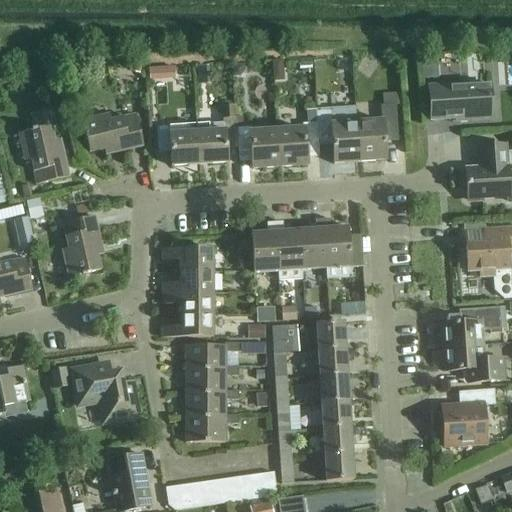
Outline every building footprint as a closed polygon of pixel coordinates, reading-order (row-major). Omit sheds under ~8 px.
[(434,54),(421,55),(421,56),(422,67),(435,67),(434,56),(434,54)] [(281,69),(281,63),(271,63),(272,73),(278,72),(281,69)] [(138,73),(139,65),(130,64),(129,72),(138,73)] [(159,68),(150,68),(150,69),(150,78),(159,78),(159,68)] [(488,86),(459,88),(458,86),(427,88),(429,121),(468,119),(468,121),(490,120),(488,86)] [(381,95),(382,107),(395,106),(401,106),(401,94),(381,95)] [(237,149),(235,118),(234,118),(233,106),(221,107),(222,124),(195,126),(198,166),(225,164),(224,150),(237,149)] [(356,124),(358,164),(384,162),(382,138),(396,137),(395,106),(382,107),(379,107),(380,122),(356,124)] [(62,152),(56,153),(50,129),(55,127),(51,110),(29,115),(33,130),(18,134),(25,160),(31,159),(37,185),(68,178),(62,152)] [(358,164),(356,124),(331,125),(330,111),(315,112),(316,125),(315,125),(316,142),(331,141),(332,165),(358,164)] [(134,116),(109,122),(107,116),(81,122),(88,153),(113,147),(115,153),(141,147),(134,116)] [(278,169),(276,132),(250,134),(249,129),(242,129),(241,118),(235,118),(237,149),(237,164),(250,163),(251,171),(278,169)] [(317,158),(316,142),(315,125),(301,126),(302,131),(276,132),(278,169),(305,167),(305,159),(317,158)] [(170,168),(198,166),(195,126),(155,129),(157,154),(169,153),(170,168)] [(511,171),(506,172),(506,167),(504,146),(477,148),(478,169),(464,170),(466,201),(505,199),(505,205),(511,204),(511,171)] [(389,211),(405,215),(408,200),(392,196),(389,211)] [(42,217),(38,200),(25,203),(28,220),(42,217)] [(60,251),(67,279),(99,271),(93,245),(99,244),(92,217),(61,225),(67,250),(60,251)] [(12,222),(19,252),(31,249),(24,219),(12,222)] [(313,230),(297,231),(300,271),(324,270),(320,220),(313,221),(313,230)] [(328,220),(320,220),(324,270),(325,280),(349,279),(349,269),(361,268),(359,238),(359,237),(358,237),(347,238),(346,228),(329,229),(328,220)] [(280,223),(273,224),(276,273),(277,283),(301,281),(300,271),(297,231),(280,233),(280,223)] [(265,234),(249,235),(251,275),(276,273),(273,224),(264,224),(265,234)] [(511,284),(510,283),(508,270),(506,250),(511,249),(511,230),(482,232),(483,246),(464,248),(466,273),(478,272),(478,278),(491,277),(492,291),(502,300),(511,299),(511,284)] [(178,274),(210,274),(210,251),(161,252),(161,263),(178,263),(178,274)] [(23,260),(0,265),(0,291),(2,291),(3,297),(30,291),(23,260)] [(162,296),(210,295),(210,274),(178,274),(178,286),(162,286),(162,296)] [(178,317),(211,317),(210,295),(162,296),(162,305),(178,305),(178,317)] [(293,308),(280,309),(281,322),(294,322),(293,308)] [(272,309),(255,309),(256,324),(261,324),(273,324),(273,321),(272,309)] [(314,309),(303,309),(304,321),(315,320),(314,309)] [(440,349),(482,347),(481,332),(499,331),(498,309),(457,311),(458,319),(458,324),(439,326),(440,349)] [(211,317),(178,317),(178,329),(162,329),(162,338),(211,339),(211,317)] [(315,352),(343,350),(341,324),(313,326),(315,352)] [(247,341),(261,340),(260,326),(246,327),(247,341)] [(282,328),(270,329),(271,355),(284,354),(282,328)] [(26,336),(25,354),(49,356),(50,337),(26,336)] [(224,372),(224,368),(224,354),(237,354),(236,345),(223,345),(223,348),(184,348),(184,372),(224,372)] [(262,345),(248,345),(248,356),(262,356),(262,345)] [(482,347),(440,349),(442,373),(461,372),(462,385),(503,382),(501,360),(483,361),(482,347)] [(317,378),(345,376),(343,350),(315,352),(317,378)] [(284,354),(271,355),(273,382),(286,381),(284,354)] [(288,363),(288,376),(316,376),(316,363),(288,363)] [(118,374),(108,376),(106,366),(81,371),(81,375),(71,377),(77,407),(98,403),(101,420),(114,418),(114,422),(136,418),(130,385),(120,386),(118,374)] [(2,409),(29,403),(20,367),(4,371),(5,373),(0,374),(0,416),(4,416),(2,409)] [(224,396),(224,392),(224,378),(236,378),(236,368),(224,368),(224,372),(184,372),(184,396),(224,396)] [(50,373),(53,389),(66,387),(63,371),(50,373)] [(319,405),(347,403),(345,376),(317,378),(319,405)] [(286,381),(273,382),(274,408),(287,407),(286,381)] [(313,389),(290,392),(296,435),(320,431),(318,414),(316,414),(313,389)] [(440,408),(443,449),(461,447),(461,443),(484,441),(481,407),(493,406),(492,391),(456,394),(457,400),(457,407),(440,408)] [(224,419),(224,417),(224,402),(236,402),(236,392),(224,392),(224,396),(184,396),(184,419),(224,419)] [(263,397),(256,397),(256,409),(264,408),(263,397)] [(320,430),(349,428),(347,403),(319,405),(320,430)] [(287,407),(274,408),(276,434),(289,433),(287,407)] [(224,419),(184,419),(184,444),(224,444),(224,426),(236,426),(236,417),(224,417),(224,419)] [(322,457),(351,454),(349,428),(320,430),(322,457)] [(289,433),(276,434),(277,460),(291,459),(289,433)] [(351,454),(322,457),(324,483),(352,481),(351,454)] [(114,511),(125,511),(149,508),(139,456),(105,462),(111,493),(109,494),(110,497),(112,497),(114,511)] [(291,459),(277,460),(279,485),(292,485),(291,459)] [(260,475),(263,499),(275,497),(272,474),(260,475)] [(251,501),(263,499),(260,475),(248,477),(251,501)] [(511,475),(501,479),(507,494),(511,492),(511,475)] [(239,503),(251,501),(248,477),(236,479),(239,503)] [(228,504),(239,503),(236,479),(224,481),(228,504)] [(216,506),(228,504),(224,481),(212,482),(216,506)] [(204,508),(216,506),(212,482),(200,484),(204,508)] [(192,510),(204,508),(200,484),(188,486),(192,510)] [(173,511),(175,511),(192,510),(188,486),(164,489),(167,507),(173,511)] [(474,491),(481,506),(493,501),(487,486),(474,491)] [(32,495),(35,511),(61,511),(56,489),(32,495)] [(276,501),(277,511),(302,511),(301,498),(276,501)]
